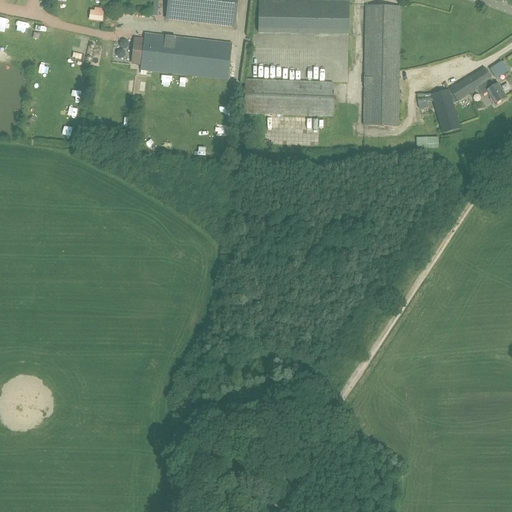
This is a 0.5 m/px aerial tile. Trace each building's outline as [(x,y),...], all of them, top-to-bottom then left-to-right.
[(169,0),(167,19),(233,27),(236,0),(169,0)] [(259,33),(349,35),(349,2),(259,0),(259,33)] [(364,126),(398,127),(400,7),(366,6),(364,126)] [(91,11),(89,19),(102,21),(103,10),(95,9),(95,12),(91,11)] [(144,40),(136,39),(136,40),(133,63),(142,64),(141,71),(228,81),(229,72),(232,43),(145,33),(144,40)] [(271,67),(273,60),(264,57),(261,64),(271,67)] [(306,68),(311,61),(307,58),(302,66),(306,68)] [(508,72),(501,62),(489,70),(496,80),(508,72)] [(439,124),(442,133),(459,128),(452,104),(478,89),(482,95),(487,92),(495,104),(505,98),(501,90),(498,84),(494,86),(491,81),(492,80),(484,68),(450,89),(431,95),(436,113),(439,124)] [(319,69),(319,72),(315,72),(314,79),(329,79),(330,69),(319,69)] [(333,83),(246,80),(243,114),(333,117),(333,83)] [(422,115),(436,113),(431,95),(417,96),(418,102),(422,115)] [(346,124),(357,120),(355,115),(344,119),(346,124)] [(91,127),(101,133),(105,125),(96,119),(91,127)] [(384,149),(384,133),(362,133),(362,149),(384,149)] [(413,145),(435,146),(435,135),(413,134),(413,145)] [(408,148),(407,135),(384,136),(385,149),(408,148)]
